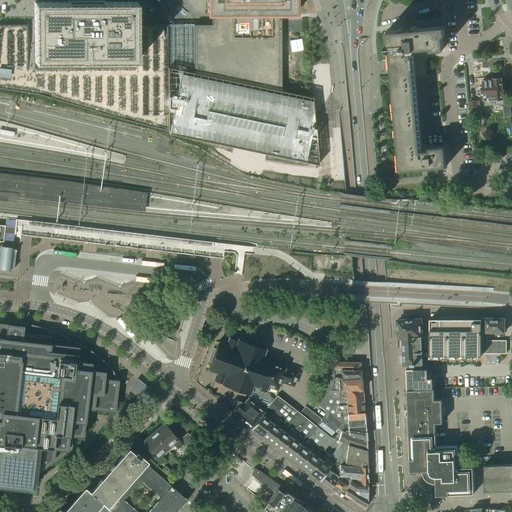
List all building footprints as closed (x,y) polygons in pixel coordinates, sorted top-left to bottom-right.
[(211,25),(193,25),(194,73),(281,91),(281,14),(295,14),(295,0),(206,0),(207,14),(211,14),(211,25)] [(34,5),(34,35),(34,61),(136,60),(136,24),(136,5),(136,2),(133,2),(133,1),(103,1),(67,1),(67,2),(37,2),(34,2),(34,5)] [(0,88),(38,94),(124,120),(137,123),(168,131),(167,24),(136,24),(136,60),(34,61),(34,35),(27,35),(27,24),(14,25),(0,24),(0,88)] [(388,51),(399,171),(446,167),(444,146),(443,146),(443,149),(419,151),(410,49),(443,46),(443,49),(444,49),(442,27),(444,27),(444,26),(415,28),(387,31),(388,40),(385,46),(388,51)] [(181,70),(168,67),(168,133),(318,164),(314,116),(312,97),(188,71),(181,70)] [(485,105),(503,104),(503,99),(501,78),(493,78),(493,79),(483,80),(483,87),(480,87),(480,92),(476,92),(477,95),(478,95),(478,96),(481,96),(481,95),(484,95),(484,100),(485,105)] [(469,102),(471,121),(478,120),(476,101),(469,102)] [(0,179),(0,188),(26,192),(27,183),(0,179)] [(22,220),(20,234),(20,235),(26,235),(53,238),(87,242),(153,250),(215,257),(222,258),(223,258),(223,251),(224,243),(54,223),(22,220)] [(0,269),(10,270),(10,268),(11,268),(14,269),(14,266),(16,252),(16,249),(14,249),(12,249),(13,247),(0,245),(0,269)] [(487,318),(482,318),(482,331),(505,331),(506,330),(506,320),(507,320),(507,319),(504,319),(503,319),(502,319),(502,317),(497,317),(497,319),(496,319),(493,318),(493,317),(487,317),(487,318)] [(420,319),(397,321),(398,330),(400,330),(400,334),(402,334),(403,338),(404,338),(404,341),(403,341),(414,341),(414,337),(419,337),(421,337),(421,326),(421,322),(421,320),(420,319)] [(472,323),(430,323),(430,355),(482,355),(482,348),(486,348),(486,353),(506,354),(506,340),(487,340),(487,333),(482,333),(482,331),(481,319),(471,319),(471,320),(472,320),(472,323)] [(0,485),(4,486),(8,486),(18,488),(25,488),(34,490),(35,475),(50,462),(72,446),(73,436),(79,436),(83,437),(84,426),(84,423),(85,415),(85,414),(86,408),(115,412),(119,380),(114,379),(114,378),(114,376),(114,374),(113,374),(113,373),(112,371),(112,370),(111,369),(110,368),(108,366),(101,360),(95,354),(93,353),(82,345),(79,344),(70,339),(61,335),(58,334),(46,329),(36,326),(35,326),(25,324),(22,323),(19,322),(7,321),(0,320),(0,485)] [(210,362),(207,370),(216,373),(213,380),(222,383),(221,384),(249,394),(248,398),(264,411),(267,407),(271,402),(265,391),(266,390),(276,393),(280,381),(293,386),(298,373),(268,362),(269,360),(262,358),(265,349),(238,339),(237,340),(229,337),(226,345),(217,342),(215,349),(214,349),(209,362),(210,362)] [(401,356),(400,358),(400,362),(401,364),(403,365),(404,365),(405,365),(425,364),(424,347),(422,347),(421,337),(419,337),(414,337),(414,341),(403,341),(403,342),(402,342),(402,355),(401,356)] [(428,368),(406,369),(407,386),(407,390),(433,389),(433,377),(428,377),(428,368)] [(322,393),(317,405),(323,409),(324,405),(326,401),(328,396),(330,390),(332,386),(333,385),(333,378),(336,378),(336,377),(338,377),(341,377),(341,378),(361,377),(361,370),(360,370),(334,370),(329,369),(329,371),(327,371),(326,386),(322,393)] [(332,386),(330,390),(334,390),(339,391),(345,391),(345,390),(362,390),(361,377),(341,378),(341,377),(338,377),(336,377),(336,378),(333,378),(333,385),(332,386)] [(137,379),(128,389),(142,401),(152,390),(137,379)] [(406,409),(406,411),(406,413),(407,414),(408,416),(409,434),(409,451),(410,471),(422,470),(422,471),(423,473),(423,475),(424,476),(425,478),(426,479),(427,479),(427,480),(429,481),(430,482),(432,482),(434,483),(435,483),(436,483),(436,495),(474,493),(473,467),(458,467),(458,446),(436,446),(435,423),(442,423),(442,414),(442,408),(441,399),(434,400),(434,389),(433,389),(407,390),(407,405),(408,408),(406,409)] [(330,390),(328,396),(340,398),(363,398),(362,390),(345,390),(345,391),(339,391),(334,390),(330,390)] [(271,402),(267,407),(274,412),(276,414),(286,422),(287,423),(296,411),(276,396),(271,402)] [(328,396),(326,401),(335,404),(335,405),(337,405),(346,405),(346,406),(363,404),(363,398),(340,398),(328,396)] [(232,406),(232,407),(233,408),(233,409),(234,409),(234,410),(244,419),(243,421),(251,428),(264,411),(248,398),(243,404),(240,402),(239,402),(239,401),(238,401),(237,401),(236,401),(235,402),(234,402),(234,403),(233,403),(233,404),(232,405),(232,406)] [(326,401),(324,405),(338,414),(342,415),(364,414),(364,412),(363,404),(346,406),(346,405),(337,405),(335,405),(335,404),(326,401)] [(324,405),(323,409),(328,414),(330,413),(336,418),(339,421),(339,422),(343,422),(343,423),(345,423),(345,424),(348,423),(348,424),(365,422),(364,414),(342,415),(338,414),(324,405)] [(305,406),(299,413),(306,419),(316,426),(321,419),(305,406)] [(264,411),(251,428),(261,435),(273,418),(276,414),(274,412),(270,416),(264,411)] [(296,411),(287,423),(296,429),(297,430),(302,425),(306,419),(299,413),(296,411)] [(330,413),(328,414),(337,426),(339,428),(343,428),(365,431),(365,422),(348,424),(348,423),(345,424),(345,423),(343,423),(343,422),(339,422),(339,421),(336,418),(330,413)] [(273,418),(261,435),(270,442),(283,426),(286,422),(276,414),(273,418)] [(323,420),(317,427),(323,432),(329,436),(330,437),(330,436),(338,426),(337,426),(328,414),(323,420)] [(306,419),(302,425),(319,438),(328,445),(333,438),(330,436),(330,437),(329,436),(323,432),(317,427),(316,427),(316,426),(306,419)] [(283,426),(270,442),(280,450),(293,433),(296,429),(287,423),(286,422),(283,426)] [(158,426),(152,432),(168,451),(175,446),(177,449),(181,445),(183,448),(187,444),(192,449),(199,443),(187,433),(178,441),(163,423),(159,427),(158,426)] [(302,425),(297,430),(306,437),(315,445),(323,451),(328,445),(319,438),(302,425)] [(343,428),(339,428),(342,431),(343,432),(349,435),(366,439),(365,431),(343,428)] [(196,429),(191,435),(197,439),(201,434),(196,429)] [(293,433),(280,450),(290,458),(306,437),(297,430),(296,429),(293,433)] [(342,431),(337,441),(341,443),(342,443),(367,450),(366,439),(349,435),(343,432),(342,431)] [(168,451),(152,432),(145,438),(146,439),(142,442),(160,463),(164,459),(162,456),(168,451)] [(306,437),(290,458),(300,465),(315,445),(306,437)] [(341,443),(331,456),(335,460),(336,460),(338,462),(345,463),(367,467),(367,454),(367,450),(342,443),(341,443)] [(315,445),(300,465),(310,473),(322,456),(325,452),(323,451),(315,445)] [(111,511),(175,511),(186,500),(128,448),(90,492),(107,508),(111,511)] [(322,456),(310,473),(320,480),(328,469),(332,463),(333,464),(336,460),(335,460),(331,456),(325,452),(322,456)] [(340,465),(339,476),(341,476),(341,479),(340,482),(345,485),(346,486),(350,481),(357,484),(367,484),(367,467),(345,463),(344,466),(340,465)] [(511,464),(484,465),(485,492),(511,491),(511,464)] [(313,511),(305,505),(255,468),(254,468),(253,469),(251,473),(251,474),(251,475),(252,475),(252,476),(273,494),(269,499),(263,507),(266,511),(264,511),(313,511)] [(328,469),(320,480),(330,488),(338,494),(341,490),(333,485),(338,480),(339,478),(331,472),(328,469)] [(338,480),(333,485),(341,490),(345,485),(340,482),(338,480)] [(350,481),(346,486),(354,490),(355,488),(367,493),(367,484),(357,484),(350,481)] [(345,485),(341,490),(346,490),(352,492),(367,501),(367,493),(355,488),(354,490),(346,486),(345,485)] [(103,511),(107,508),(90,492),(86,488),(64,511),(63,511),(58,507),(54,511),(103,511)] [(338,494),(338,495),(347,501),(358,509),(361,509),(364,506),(365,506),(367,501),(352,492),(346,490),(341,490),(338,494)]
